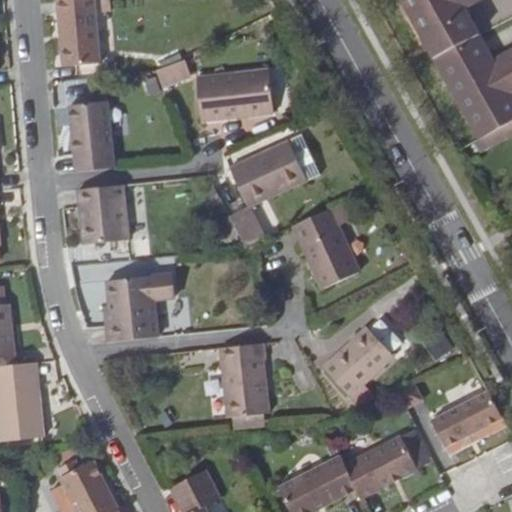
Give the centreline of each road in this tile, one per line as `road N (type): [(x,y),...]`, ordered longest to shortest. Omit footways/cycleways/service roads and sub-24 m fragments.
road 1 (residential): [(320,0),(511,347)]
road 2 (residential): [(72,353),(286,331),(292,312)]
road 3 (residential): [(39,184),(24,0)]
road 4 (residential): [(156,511),(72,353)]
road 5 (residential): [(39,184),(198,165),(201,148)]
road 6 (residential): [(72,353),(46,266),(39,184)]
